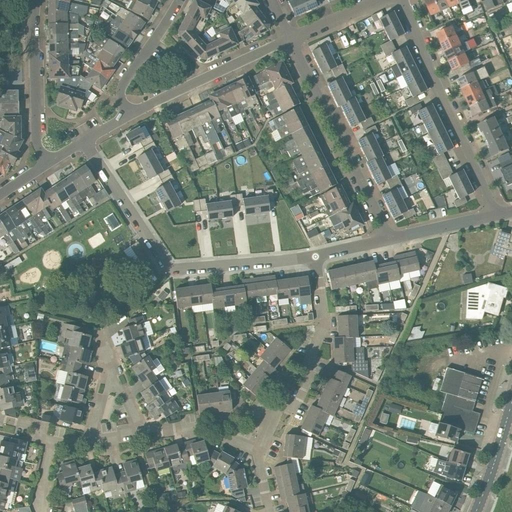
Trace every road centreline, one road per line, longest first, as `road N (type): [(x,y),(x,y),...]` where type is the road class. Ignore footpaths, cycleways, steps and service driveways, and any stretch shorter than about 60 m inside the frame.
road 1 (residential): [(83,140),(167,266),(316,255)]
road 2 (residential): [(496,215),(402,0)]
road 3 (residential): [(388,239),(289,40)]
road 4 (residential): [(256,451),(273,414),(295,405),(310,371),(324,324),(316,255)]
road 5 (residential): [(129,113),(289,40)]
road 6 (residential): [(46,164),(37,140),(35,0)]
road 7 (residential): [(129,113),(124,79),(177,0)]
road 8 (residential): [(256,451),(200,426),(140,429)]
